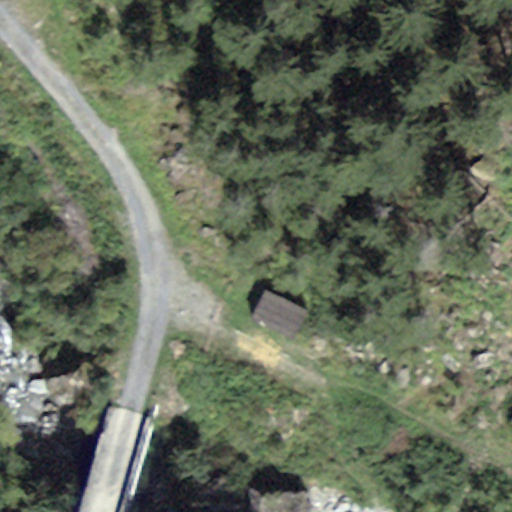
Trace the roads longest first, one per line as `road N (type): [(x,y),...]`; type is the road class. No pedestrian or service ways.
road 1 (track): [(168,295),(167,225),(0,29)]
road 2 (track): [(104,511),(168,295)]
